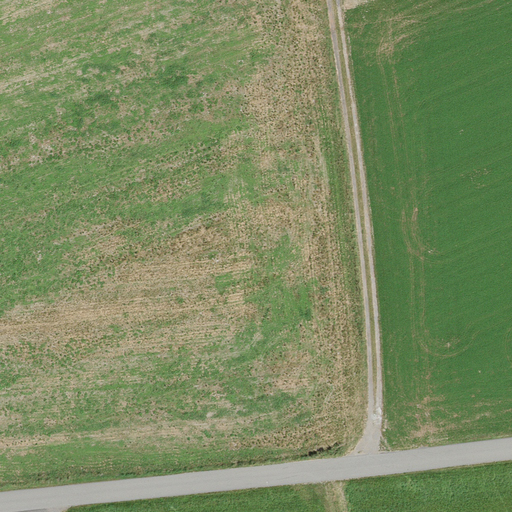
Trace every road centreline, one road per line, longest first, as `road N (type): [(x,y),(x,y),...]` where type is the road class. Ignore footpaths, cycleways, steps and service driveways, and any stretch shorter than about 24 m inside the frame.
road 1 (unclassified): [(0,502),(511,447)]
road 2 (track): [(331,0),(371,316),(369,465)]
